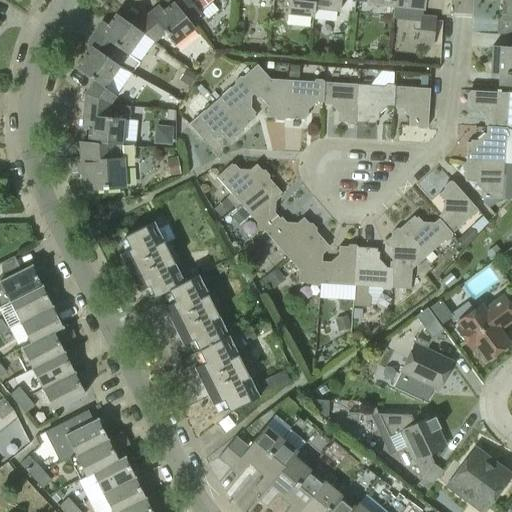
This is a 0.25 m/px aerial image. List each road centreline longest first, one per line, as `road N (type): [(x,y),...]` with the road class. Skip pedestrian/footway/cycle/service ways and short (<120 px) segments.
road 1 (residential): [(208,511),(34,171),(31,75),(65,0)]
road 2 (residential): [(438,149),(362,210),(326,203),(308,176),(308,157)]
road 3 (residential): [(438,149),(448,85),(459,70),(462,0)]
road 4 (residential): [(308,157),(323,145),(438,149)]
